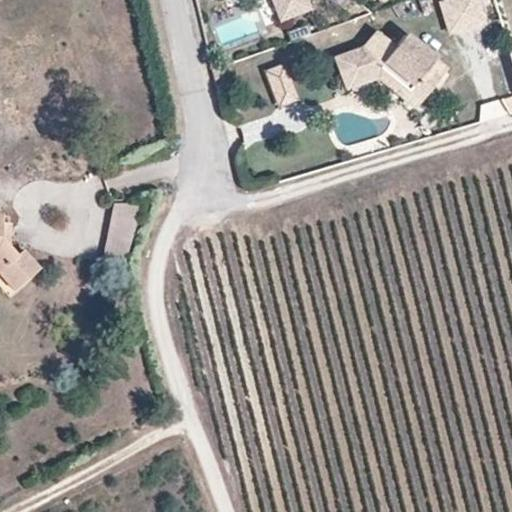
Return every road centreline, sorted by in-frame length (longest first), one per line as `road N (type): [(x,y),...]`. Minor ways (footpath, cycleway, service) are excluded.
road 1 (track): [(22,511),(187,419),(156,291),(171,221),(182,203),(204,195)]
road 2 (residential): [(204,195),(201,126),(175,0)]
